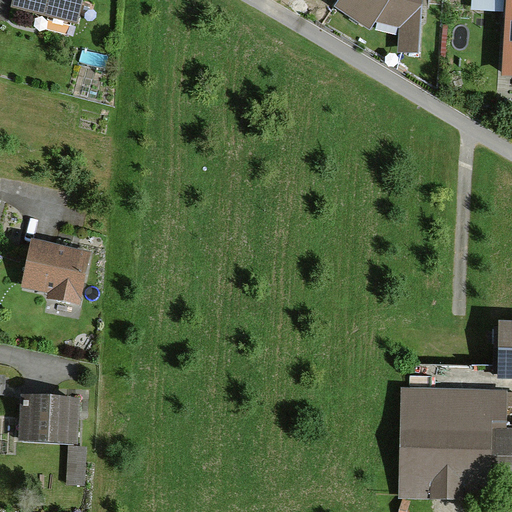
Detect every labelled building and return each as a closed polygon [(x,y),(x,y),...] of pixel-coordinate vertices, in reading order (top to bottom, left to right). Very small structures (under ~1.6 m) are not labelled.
[(78,0),(5,0),(3,7),(71,26),(78,0)] [(418,0),(337,0),(335,9),(410,30),(418,0)] [(473,0),(473,17),(500,18),(500,0),(473,0)] [(511,0),(506,0),(501,79),(511,80),(511,0)] [(85,260),(23,247),(14,291),(76,303),(85,260)] [(511,312),(498,312),(498,321),(494,321),(492,373),(511,373),(511,312)] [(511,423),(507,424),(508,386),(402,384),(399,495),(486,497),(486,483),(511,483),(511,423)] [(75,409),(17,406),(16,446),(73,448),(75,409)]
